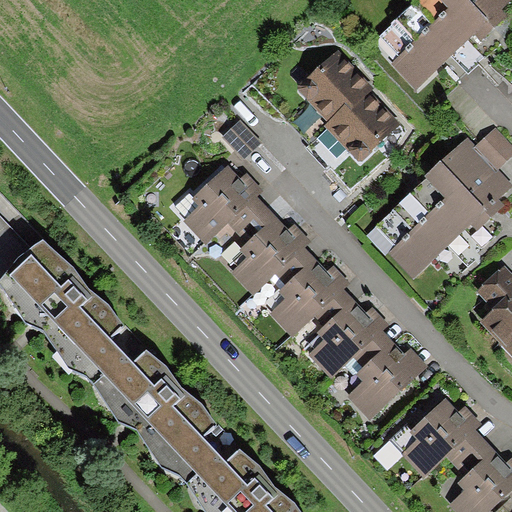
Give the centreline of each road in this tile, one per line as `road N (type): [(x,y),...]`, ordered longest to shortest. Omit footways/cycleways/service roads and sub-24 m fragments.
road 1 (secondary): [(0,118),(370,511)]
road 2 (residential): [(511,412),(444,357),(264,159)]
